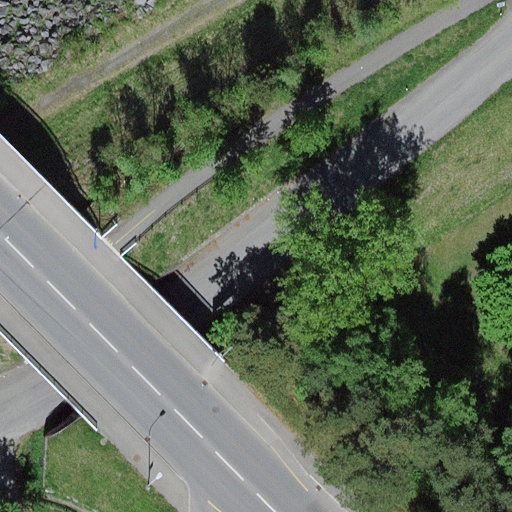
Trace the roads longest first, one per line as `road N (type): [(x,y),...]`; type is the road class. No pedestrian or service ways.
road 1 (unclassified): [(0,410),(202,294),(511,48)]
road 2 (primary): [(274,511),(0,234)]
road 3 (track): [(0,140),(232,0)]
